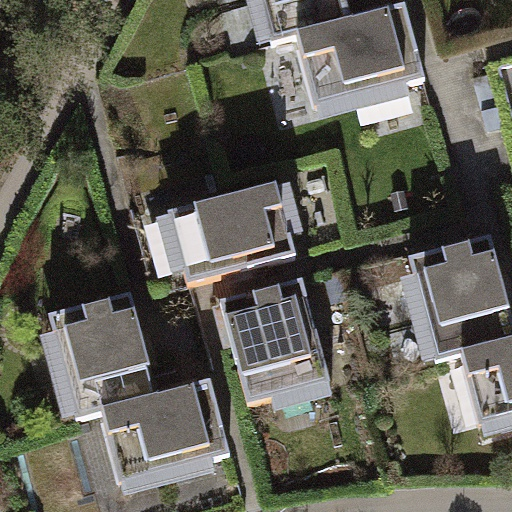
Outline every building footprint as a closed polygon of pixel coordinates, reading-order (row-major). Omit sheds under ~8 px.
[(264,0),(265,1),(269,14),(279,45),(293,41),(351,24),(341,0),(264,0)] [(351,24),(293,41),(296,54),(299,66),(310,109),(415,82),(396,13),(383,16),(351,24)] [(190,213),(166,219),(187,291),(292,262),(278,213),(275,203),(271,190),(203,209),(190,213)] [(407,262),(411,279),(397,282),(422,361),(434,358),(440,356),(511,336),(511,318),(510,312),(506,297),(499,269),(496,256),(491,240),(466,247),(440,253),(407,262)] [(249,298),(218,306),(222,320),(225,333),(235,371),(238,381),(246,411),(331,385),(303,283),(278,290),(249,298)] [(139,312),(135,297),(115,302),(87,310),(55,319),(59,333),(44,337),(66,417),(161,391),(154,366),(151,355),(142,321),(139,312)] [(511,340),(462,354),(467,373),(469,381),(482,429),(486,444),(511,437),(511,340)] [(188,389),(106,410),(110,427),(112,437),(123,485),(231,457),(214,383),(198,387),(188,389)]
